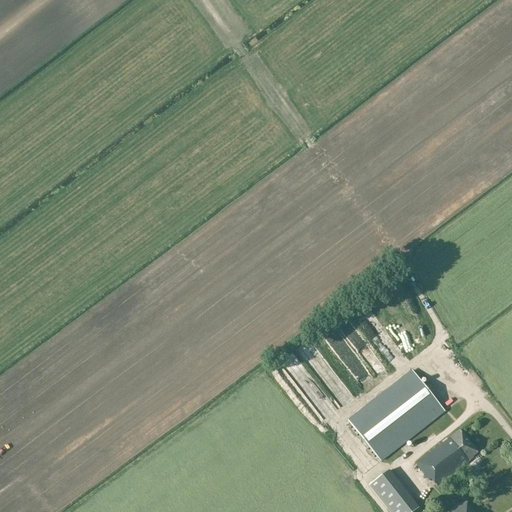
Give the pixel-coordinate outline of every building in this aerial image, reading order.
[(376,339),(396,361),(404,354),(383,332),(376,339)] [(335,414),(291,355),(280,364),(323,422),(335,414)] [(409,434),(443,411),(430,392),(429,393),(413,370),(348,416),(361,435),(375,426),(374,424),(402,405),(413,421),(404,427),(409,434)] [(459,431),(416,464),(428,481),(430,479),(438,489),(460,471),(458,469),(472,458),(472,457),(477,453),(459,431)] [(406,437),(398,442),(401,446),(409,441),(406,437)] [(413,511),(418,509),(388,471),(369,486),(389,511),(413,511)] [(448,511),(471,511),(464,501),(448,511)]
